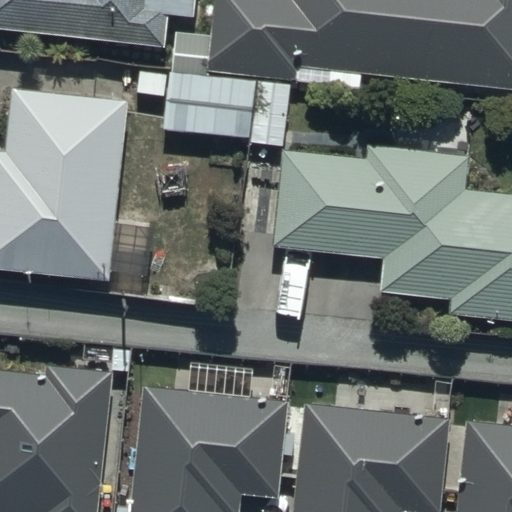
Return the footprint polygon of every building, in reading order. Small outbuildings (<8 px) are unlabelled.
[(197,0),(0,0),(0,21),(108,34),(107,46),(135,49),(137,31),(167,35),(170,4),(196,7),(197,0)] [(298,75),(300,57),(511,79),(511,0),(214,0),(208,65),(298,75)] [(246,150),(254,73),(142,62),(141,80),(168,82),(164,121),(218,127),(216,147),(246,150)] [(0,260),(148,273),(154,216),(117,212),(128,91),(13,80),(7,141),(0,140),(0,260)] [(367,151),(284,143),(273,242),(382,254),(378,283),(453,291),(451,303),(511,309),(511,184),(471,180),(475,146),(369,135),(367,151)] [(49,361),(0,358),(0,505),(37,508),(37,511),(97,511),(106,360),(49,357),(49,361)] [(287,390),(140,378),(128,511),(239,511),(242,485),(279,489),(287,390)] [(449,407),(306,393),(294,511),(403,511),(404,505),(439,509),(449,407)] [(511,511),(511,414),(466,411),(457,511),(511,511)]
